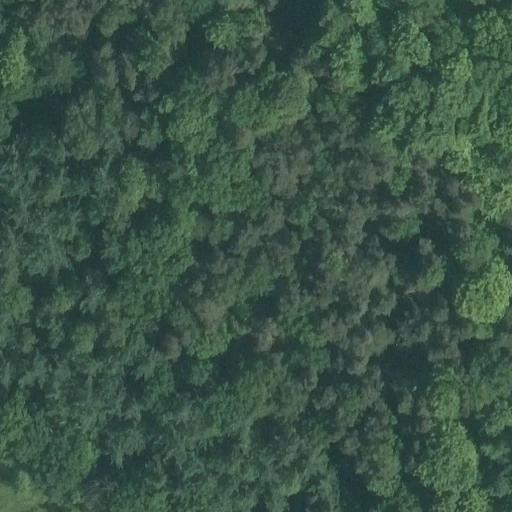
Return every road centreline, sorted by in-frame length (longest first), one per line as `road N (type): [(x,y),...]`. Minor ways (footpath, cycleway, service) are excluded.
road 1 (track): [(236,511),(0,349)]
road 2 (track): [(511,164),(363,0)]
